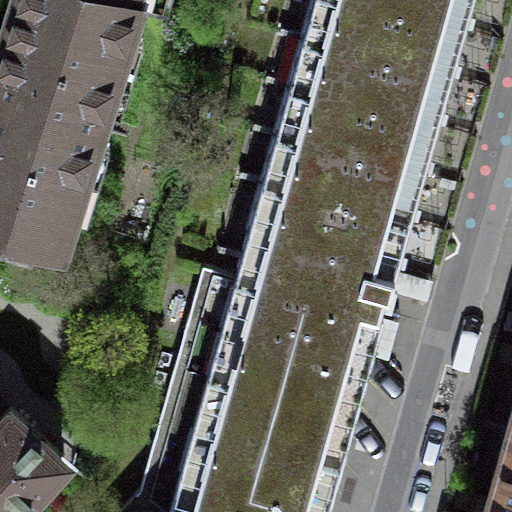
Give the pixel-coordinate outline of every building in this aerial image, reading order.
[(0,223),(59,242),(136,0),(15,0),(0,47),(0,223)] [(311,0),(263,173),(410,214),(470,0),(311,0)] [(393,274),(410,214),(263,173),(235,271),(203,262),(140,487),(169,511),(325,511),(383,310),(379,308),(385,286),(389,287),(393,274)] [(63,453),(11,406),(0,416),(0,511),(8,511),(43,475),(44,476),(46,473),(45,471),(51,466),(56,460),(57,461),(60,458),(59,457),(63,453)] [(511,511),(511,423),(502,459),(487,511),(511,511)] [(169,511),(140,487),(117,511),(169,511)]
